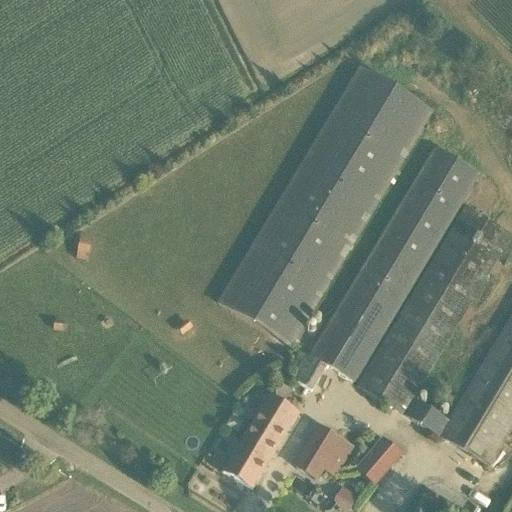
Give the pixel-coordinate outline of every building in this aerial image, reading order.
[(432,113),(360,70),(218,305),(291,348),(291,347),(432,113)] [(305,355),(290,380),(312,394),(326,369),(353,385),(479,176),(436,150),(311,358),(305,355)] [(464,211),(356,390),(489,470),(511,431),(511,316),(448,423),(414,402),(511,239),(464,211)] [(269,400),(234,457),(224,475),(252,491),(289,429),(287,428),(294,416),(296,417),(296,416),(269,400)] [(352,448),(319,429),(295,471),(317,483),(323,472),(335,479),(352,448)] [(399,457),(381,442),(357,471),(375,486),(399,457)] [(333,503),(347,511),(349,511),(358,498),(342,488),(333,503)]
